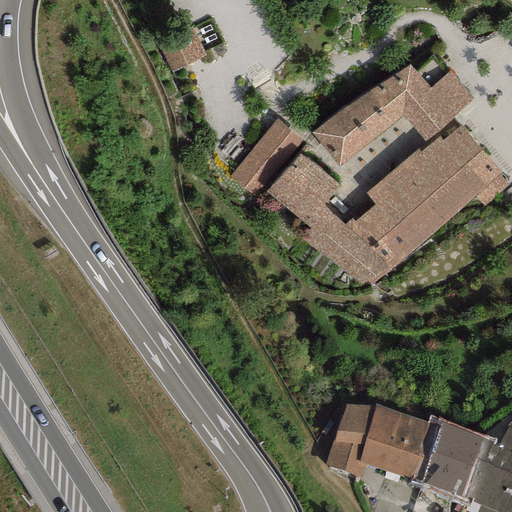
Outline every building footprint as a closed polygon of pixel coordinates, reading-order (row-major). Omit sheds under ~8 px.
[(193,31),(158,48),(170,72),(205,56),(193,31)] [(410,64),(311,133),(338,168),(401,115),(424,142),(474,98),(449,70),(428,86),(410,64)] [(306,143),(275,119),(228,178),(259,203),(267,193),(298,154),(306,143)] [(351,217),(343,224),(392,269),(476,197),(483,208),(508,184),(462,126),(442,143),(438,137),(421,152),(418,148),(365,192),(374,205),(354,221),(351,217)] [(338,186),(298,154),(267,193),(308,228),(300,236),(360,285),(366,281),(370,285),(392,269),(343,224),(323,205),(338,186)] [(375,407),(345,405),(325,466),(361,477),(364,463),(410,477),(430,423),(376,404),(375,407)] [(432,417),(430,423),(410,477),(408,482),(470,504),(471,502),(492,444),(494,439),(432,417)] [(511,511),(511,430),(507,428),(497,447),(492,444),(471,502),(479,505),(476,511),(511,511)]
